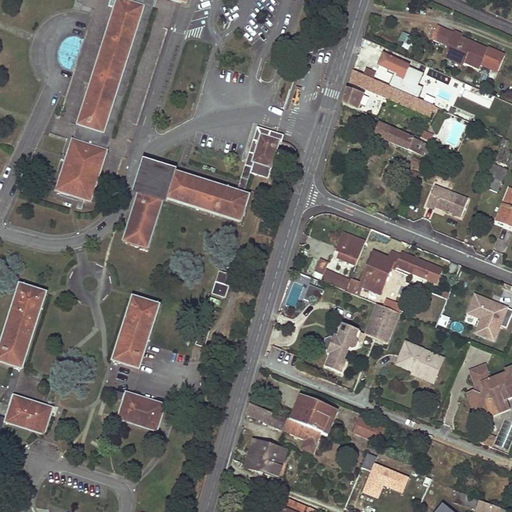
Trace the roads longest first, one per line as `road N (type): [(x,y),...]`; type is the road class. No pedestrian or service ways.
road 1 (unclassified): [(207,511),(302,193)]
road 2 (residential): [(302,193),(511,277)]
road 3 (unclassified): [(302,193),(362,0)]
